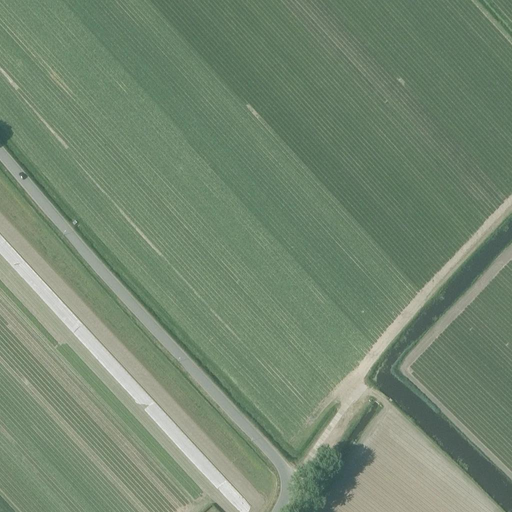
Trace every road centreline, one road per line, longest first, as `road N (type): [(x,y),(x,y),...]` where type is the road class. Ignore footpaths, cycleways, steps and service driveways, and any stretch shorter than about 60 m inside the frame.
road 1 (unclassified): [(276,511),(290,481),(283,468),(0,154)]
road 2 (unknown): [(290,481),(393,328),(511,201)]
